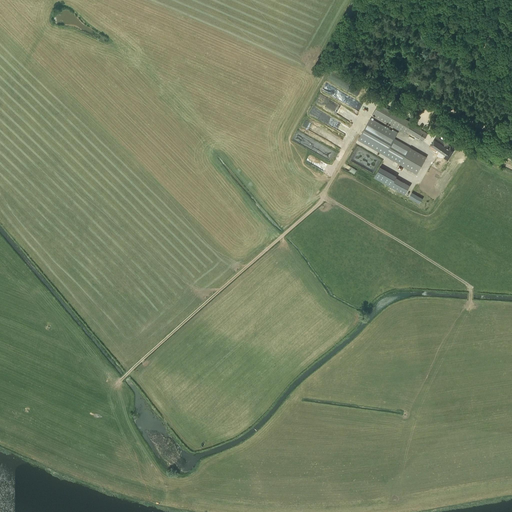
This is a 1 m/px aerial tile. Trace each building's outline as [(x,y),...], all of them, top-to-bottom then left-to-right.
[(392,113),(378,105),(372,115),(405,134),(407,131),(423,140),(428,133),(411,123),(412,122),(393,111),(392,113)] [(334,123),(332,122),(333,120),(323,113),(320,117),(332,126),(334,123)] [(417,173),(426,157),(395,139),(397,134),(371,118),(358,140),(417,173)] [(444,157),(448,159),(455,148),(448,144),(450,141),(446,138),(444,142),(436,136),(429,147),(436,151),(435,154),(443,159),(444,157)] [(390,186),(405,193),(410,184),(394,177),(390,186)] [(422,198),(412,192),(409,197),(413,199),(414,197),(421,201),(422,198)]
